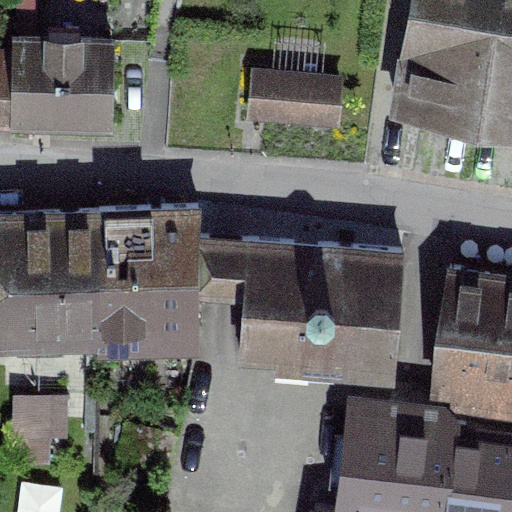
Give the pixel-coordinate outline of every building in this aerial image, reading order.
[(511,0),(415,0),(399,103),(511,120),(511,0)] [(16,118),(112,117),(115,39),(19,36),(19,57),(16,118)] [(0,117),(16,118),(19,57),(0,56),(0,117)] [(256,63),(252,111),(337,119),(341,72),(256,63)] [(199,204),(101,207),(99,332),(140,332),(142,344),(196,344),(198,287),(222,289),(224,235),(199,232),(199,204)] [(101,207),(0,210),(0,335),(99,332),(101,207)] [(244,356),(394,366),(404,247),(224,235),(222,289),(247,290),(244,356)] [(511,273),(453,265),(436,382),(456,385),(454,399),(511,406),(511,273)] [(51,393),(16,392),(15,432),(50,433),(51,393)] [(343,506),(319,503),(317,511),(442,511),(449,511),(511,511),(511,441),(492,439),(494,429),(453,421),(454,415),(356,403),(343,506)] [(27,511),(66,511),(71,486),(32,480),(27,511)]
